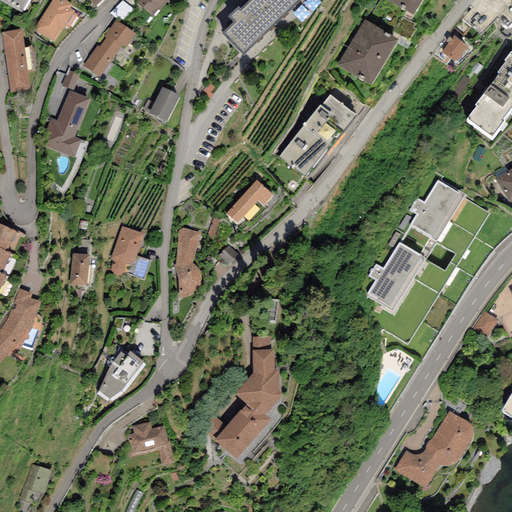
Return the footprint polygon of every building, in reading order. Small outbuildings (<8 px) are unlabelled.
[(30,0),(0,0),(0,1),(21,15),(30,0)] [(72,7),(61,0),(53,0),(34,31),(53,43),(53,42),(55,43),(61,33),(62,34),(66,27),(69,29),(77,16),(70,11),(72,7)] [(104,0),(86,0),(94,9),(104,0)] [(170,0),(137,0),(135,2),(153,18),(158,12),(159,13),(170,0)] [(252,0),(240,12),(238,10),(227,20),(233,26),(221,37),(243,60),(307,0),(252,0)] [(424,0),(380,0),(413,19),(424,0)] [(511,0),(480,0),(462,20),(482,39),(497,22),(498,23),(508,32),(511,27),(511,0)] [(114,13),(125,23),(135,11),(124,2),(114,13)] [(136,36),(115,22),(104,38),(106,39),(100,48),(97,46),(83,67),(100,79),(122,48),(126,50),(136,36)] [(364,24),(337,69),(371,90),(399,45),(364,24)] [(22,31),(2,34),(10,95),(30,92),(28,74),(35,73),(31,48),(24,49),(22,31)] [(468,51),(454,39),(451,42),(449,40),(446,44),(449,46),(441,54),(454,66),(455,64),(457,66),(462,60),(461,59),(468,51)] [(467,125),(492,145),(505,128),(503,127),(511,115),(511,58),(505,66),(506,67),(498,79),(499,80),(475,111),(477,113),(467,125)] [(80,76),(67,71),(67,72),(61,87),(73,92),(80,76)] [(163,90),(149,116),(166,125),(180,100),(163,90)] [(90,101),(69,92),(56,123),(50,121),(41,146),(74,159),(82,142),(74,139),(90,101)] [(357,120),(330,99),(280,161),(305,182),(306,180),(308,183),(357,120)] [(511,204),(511,171),(495,182),(509,206),(511,204)] [(410,227),(436,246),(465,199),(439,180),(425,204),(417,199),(410,211),(417,217),(410,227)] [(273,198),(256,183),(226,216),(237,227),(258,204),(263,208),(273,198)] [(0,250),(7,253),(16,234),(0,225),(0,250)] [(125,270),(125,266),(126,266),(128,266),(130,265),(132,265),(134,263),(135,262),(136,260),(145,236),(122,228),(110,261),(113,262),(111,266),(111,268),(111,270),(112,273),(113,275),(115,276),(117,276),(120,276),(122,275),(123,273),(125,270)] [(184,229),(178,229),(175,265),(175,270),(176,275),(178,281),(179,298),(182,299),(186,299),(189,298),(192,297),(194,295),(196,293),(199,289),(200,286),(201,281),(201,276),(199,271),(196,268),(192,265),(201,235),(198,233),(191,231),(184,229)] [(384,270),(376,265),(368,277),(375,282),(366,297),(393,315),(425,263),(399,244),(384,270)] [(230,246),(221,259),(232,267),(242,254),(230,246)] [(0,274),(2,276),(12,256),(7,253),(0,250),(0,274)] [(86,288),(90,258),(73,256),(70,286),(86,288)] [(0,330),(0,364),(8,356),(10,357),(12,356),(14,354),(20,348),(22,345),(24,341),(26,341),(28,341),(29,340),(28,337),(28,335),(30,332),(32,330),(41,305),(36,302),(30,299),(32,295),(19,290),(13,304),(16,306),(14,311),(11,310),(8,318),(0,330)] [(498,322),(483,312),(471,330),(486,340),(498,322)] [(252,338),(253,353),(270,352),(270,338),(252,338)] [(270,352),(253,353),(253,376),(235,396),(247,407),(226,429),(210,413),(199,427),(215,442),(214,444),(236,463),(271,423),(266,418),(283,398),(279,395),(278,373),(275,373),(274,352),(270,352)] [(111,403),(122,394),(143,366),(130,355),(126,359),(121,354),(110,368),(98,393),(109,403),(111,402),(111,403)] [(511,398),(501,416),(511,422),(511,398)] [(406,452),(394,471),(425,492),(440,468),(444,470),(447,470),(451,470),(454,469),(457,467),(460,464),(471,446),(473,443),(473,440),(473,437),(473,434),(472,431),(470,428),(462,422),(450,412),(432,439),(429,442),(427,445),(426,448),(426,450),(423,453),(420,455),(416,456),(412,455),(406,452)] [(132,427),(134,435),(129,436),(131,448),(127,449),(129,458),(158,451),(162,468),(176,465),(170,442),(167,442),(164,428),(152,431),(150,423),(132,427)] [(53,473),(32,465),(25,484),(24,484),(18,501),(31,505),(35,495),(44,498),(53,473)] [(143,495),(135,490),(127,505),(124,511),(133,511),(134,511),(143,495)]
